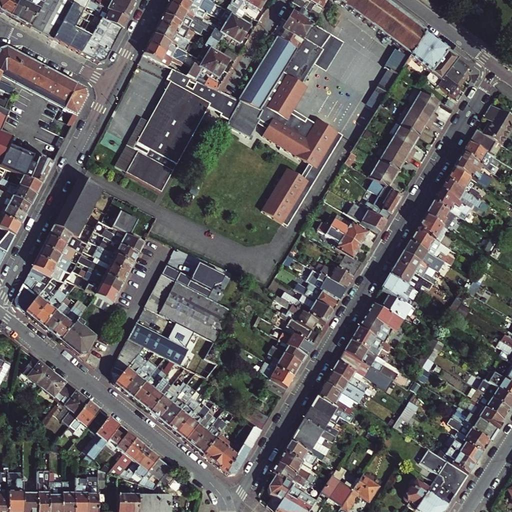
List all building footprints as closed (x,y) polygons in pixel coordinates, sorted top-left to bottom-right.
[(14,0),(0,0),(0,11),(10,17),(16,4),(14,0)] [(18,0),(16,4),(10,17),(19,22),(31,0),(18,0)] [(43,4),(44,0),(31,0),(19,22),(30,28),(38,14),(43,4)] [(30,28),(80,55),(90,38),(74,29),(83,11),(86,7),(89,1),(86,0),(44,0),(43,4),(38,14),(30,28)] [(86,0),(89,1),(126,21),(134,5),(125,0),(86,0)] [(181,0),(170,0),(168,5),(214,29),(216,27),(203,20),(207,13),(206,13),(181,0)] [(206,0),(181,0),(206,13),(210,6),(224,13),(226,10),(206,0)] [(206,0),(226,10),(228,7),(214,0),(206,0)] [(231,0),(229,4),(238,10),(243,3),(258,12),(264,2),(263,2),(260,0),(231,0)] [(301,0),(293,0),(292,2),(303,9),(306,3),(301,0)] [(305,10),(317,17),(327,1),(325,0),(306,0),(310,2),(305,10)] [(424,34),(379,0),(336,0),(336,1),(372,29),(399,49),(397,53),(394,51),(383,69),(394,75),(392,78),(395,80),(408,59),(424,34)] [(100,19),(121,31),(126,21),(89,1),(86,7),(95,12),(93,16),(100,19)] [(224,13),(219,22),(243,36),(249,27),(234,17),(238,10),(229,4),(228,7),(226,10),(224,13)] [(214,29),(168,5),(163,15),(196,32),(200,26),(213,32),(214,29)] [(307,33),(312,24),(317,17),(305,10),(300,17),(293,13),(287,21),(307,33)] [(74,29),(90,38),(100,19),(93,16),(83,11),(74,29)] [(196,32),(163,15),(158,25),(188,41),(191,43),(196,32)] [(90,38),(80,55),(97,65),(105,63),(121,31),(100,19),(90,38)] [(276,37),(277,38),(297,49),(307,33),(287,21),(282,30),(281,29),(276,37)] [(209,39),(217,44),(222,36),(237,46),(243,36),(219,22),(216,27),(214,29),(213,32),(209,39)] [(297,49),(277,38),(262,63),(238,101),(259,111),(283,74),(295,81),(301,72),(317,46),(323,36),(326,32),(312,24),(307,33),(297,49)] [(158,25),(152,36),(186,53),(189,47),(186,45),(188,41),(158,25)] [(300,80),(305,83),(319,60),(316,58),(322,50),(331,36),(326,32),(323,36),(317,46),(301,72),(295,81),(298,83),(300,80)] [(436,89),(437,88),(458,59),(424,34),(408,59),(430,75),(426,81),(436,89)] [(152,36),(147,45),(181,63),(186,53),(152,36)] [(199,56),(222,70),(228,61),(212,52),(217,44),(209,39),(199,56)] [(147,45),(142,55),(168,67),(171,61),(180,66),(181,63),(147,45)] [(84,91),(6,49),(0,51),(0,91),(6,95),(8,90),(0,86),(0,78),(0,77),(4,75),(64,106),(61,111),(71,116),(66,125),(62,123),(42,161),(35,158),(9,146),(0,166),(0,168),(18,176),(41,186),(86,99),(84,91)] [(238,56),(227,49),(224,55),(235,61),(238,56)] [(186,76),(195,81),(202,70),(217,79),(222,70),(199,56),(186,76)] [(458,59),(437,88),(453,101),(459,91),(458,90),(467,74),(465,73),(469,68),(458,59)] [(169,85),(197,99),(204,85),(195,81),(186,76),(176,72),(169,85)] [(295,81),(283,74),(259,111),(260,112),(256,120),(258,122),(268,128),(262,138),(308,166),(300,179),(286,171),(261,212),(286,229),(343,139),(317,123),(315,126),(293,112),(308,89),(303,86),(298,83),(295,81)] [(0,78),(0,79),(61,111),(64,106),(4,75),(0,77),(0,78)] [(209,79),(205,86),(217,91),(221,84),(209,79)] [(163,192),(174,171),(172,170),(175,163),(178,164),(210,102),(217,105),(207,124),(222,132),(224,127),(236,105),(226,99),(227,96),(217,91),(205,86),(204,85),(197,99),(189,112),(181,126),(174,140),(155,130),(147,126),(138,143),(152,151),(149,158),(138,152),(127,174),(163,192)] [(162,98),(189,112),(197,99),(169,85),(162,98)] [(423,94),(412,112),(433,124),(435,120),(431,117),(440,104),(423,94)] [(0,166),(9,146),(12,138),(0,132),(0,131),(7,114),(3,112),(10,96),(6,95),(3,103),(1,102),(0,104),(0,166)] [(181,126),(189,112),(162,98),(154,113),(181,126)] [(259,111),(238,101),(236,105),(224,127),(248,140),(258,122),(256,120),(260,112),(259,111)] [(451,110),(454,106),(447,101),(445,106),(451,110)] [(511,128),(511,120),(490,107),(483,119),(489,122),(482,135),(494,142),(501,146),(511,128)] [(412,112),(401,129),(418,139),(425,128),(429,130),(433,124),(412,112)] [(181,126),(154,113),(147,126),(155,130),(174,140),(181,126)] [(42,161),(62,123),(55,120),(35,158),(42,161)] [(395,125),(385,142),(391,146),(401,129),(395,125)] [(401,129),(391,146),(412,158),(416,152),(412,149),(418,139),(401,129)] [(494,142),(482,135),(476,131),(468,143),(487,155),(494,142)] [(123,155),(116,168),(127,174),(138,152),(149,158),(152,151),(138,143),(134,150),(133,150),(131,154),(123,155)] [(468,143),(461,156),(484,170),(486,171),(493,158),(487,155),(468,143)] [(391,146),(381,163),(398,173),(405,162),(408,164),(412,158),(391,146)] [(127,147),(123,155),(131,154),(133,150),(127,147)] [(355,157),(350,154),(349,154),(343,164),(349,168),(355,157)] [(484,170),(461,156),(453,169),(476,183),(484,170)] [(398,173),(381,163),(370,180),(391,193),(394,187),(391,184),(398,173)] [(446,182),(481,203),(483,200),(477,196),(478,194),(472,190),(476,183),(453,169),(446,182)] [(41,186),(18,176),(13,185),(35,196),(41,186)] [(5,194),(30,207),(35,196),(13,185),(6,182),(0,178),(0,183),(8,188),(5,194)] [(391,193),(370,180),(367,178),(361,187),(383,201),(381,205),(383,207),(380,212),(389,217),(400,198),(391,193)] [(52,228),(75,239),(100,191),(78,179),(52,228)] [(482,204),(481,203),(446,182),(439,192),(471,211),(473,207),(479,210),(482,204)] [(25,216),(30,207),(5,194),(0,191),(0,198),(9,203),(7,207),(25,216)] [(475,214),(471,211),(439,192),(433,203),(447,212),(454,216),(463,221),(466,216),(472,220),(475,214)] [(0,216),(19,227),(25,216),(7,207),(0,203),(0,216)] [(378,235),(385,224),(357,207),(350,203),(343,214),(378,235)] [(389,217),(380,212),(366,203),(363,206),(359,204),(357,207),(385,224),(389,217)] [(443,219),(447,212),(433,203),(424,218),(446,231),(447,228),(442,225),(445,220),(443,219)] [(119,212),(110,228),(116,231),(128,237),(136,221),(119,212)] [(447,228),(454,216),(447,212),(443,219),(445,220),(442,225),(447,228)] [(326,222),(313,214),(310,218),(319,223),(359,247),(367,234),(350,224),(347,229),(333,221),(332,223),(327,221),(326,222)] [(0,229),(7,233),(14,237),(19,227),(0,216),(0,229)] [(424,218),(416,231),(438,244),(446,231),(424,218)] [(352,259),(359,247),(319,223),(315,228),(320,231),(319,233),(338,243),(335,249),(346,255),(352,259)] [(93,232),(104,238),(137,255),(143,244),(116,231),(114,235),(96,226),(93,232)] [(75,239),(52,228),(47,238),(72,250),(81,255),(86,244),(75,239)] [(416,231),(409,243),(426,253),(450,267),(454,261),(441,254),(444,248),(438,244),(416,231)] [(0,242),(0,263),(14,237),(7,233),(0,242)] [(47,238),(42,247),(60,257),(70,262),(76,265),(77,261),(72,258),(73,256),(70,254),(72,250),(47,238)] [(137,255),(104,238),(101,243),(90,238),(88,242),(98,247),(132,265),(137,255)] [(409,243),(403,253),(428,269),(437,274),(441,268),(423,257),(426,253),(409,243)] [(42,247),(37,258),(55,267),(70,275),(72,272),(76,265),(70,262),(67,269),(65,267),(66,265),(58,261),(60,257),(42,247)] [(127,275),(132,265),(98,247),(92,257),(100,261),(127,275)] [(174,248),(171,256),(185,263),(189,256),(174,248)] [(428,269),(403,253),(396,264),(432,285),(433,286),(435,282),(424,275),(428,269)] [(346,255),(342,261),(341,263),(356,272),(361,264),(352,259),(346,255)] [(77,261),(95,271),(122,285),(127,275),(100,261),(98,265),(93,262),(92,263),(80,257),(77,261)] [(37,258),(31,268),(53,278),(58,281),(63,283),(65,281),(59,278),(61,275),(53,271),(55,267),(37,258)] [(352,279),(356,272),(341,263),(337,270),(352,279)] [(165,266),(160,276),(174,283),(185,289),(205,300),(212,286),(219,283),(223,276),(198,264),(191,279),(165,266)] [(396,264),(388,277),(411,291),(412,291),(416,284),(428,291),(432,285),(396,264)] [(352,279),(337,270),(335,269),(332,273),(318,265),(314,272),(328,281),(345,291),(352,279)] [(16,307),(24,314),(42,291),(48,284),(53,278),(31,268),(15,300),(16,307)] [(122,285),(95,271),(93,275),(88,272),(84,278),(88,280),(117,295),(122,285)] [(174,283),(160,276),(156,283),(171,290),(174,283)] [(380,292),(388,297),(402,305),(411,291),(388,277),(380,292)] [(79,289),(96,297),(111,306),(117,295),(88,280),(85,284),(82,283),(79,289)] [(42,291),(24,314),(33,320),(54,295),(55,293),(63,283),(58,281),(53,287),(52,287),(46,294),(42,291)] [(328,281),(321,292),(338,302),(345,291),(328,281)] [(156,283),(153,289),(168,296),(171,290),(156,283)] [(205,300),(185,289),(174,283),(171,290),(168,296),(164,303),(161,309),(158,316),(175,325),(213,345),(231,313),(205,300)] [(48,284),(42,291),(46,294),(52,287),(48,284)] [(338,302),(321,292),(310,285),(307,290),(297,284),(293,290),(302,295),(308,299),(331,313),(338,302)] [(153,289),(150,295),(164,303),(168,296),(153,289)] [(54,295),(33,320),(42,328),(65,299),(66,298),(61,294),(59,296),(55,293),(54,295)] [(331,313),(308,299),(304,305),(298,302),(283,293),(280,299),(317,323),(323,327),(331,313)] [(317,323),(280,299),(271,294),(270,297),(290,309),(285,317),(311,332),(311,333),(317,323)] [(150,295),(147,301),(161,309),(164,303),(150,295)] [(304,305),(308,299),(302,295),(298,302),(304,305)] [(91,302),(108,312),(111,306),(96,297),(91,302)] [(388,297),(380,309),(398,320),(402,322),(409,310),(402,305),(388,297)] [(65,299),(42,328),(51,335),(73,308),(74,306),(65,299)] [(147,301),(143,308),(158,316),(161,309),(147,301)] [(398,320),(380,309),(372,304),(365,315),(391,331),(398,320)] [(82,314),(73,308),(51,335),(59,342),(78,319),(82,314)] [(391,331),(365,315),(357,329),(383,344),(391,331)] [(78,319),(59,342),(78,356),(85,356),(94,338),(82,328),(83,324),(78,319)] [(135,324),(127,340),(143,349),(170,363),(174,365),(205,381),(216,367),(203,361),(159,337),(135,324)] [(159,337),(203,361),(213,345),(175,325),(169,335),(163,331),(159,337)] [(357,329),(350,342),(376,357),(381,349),(387,353),(390,348),(383,344),(357,329)] [(311,333),(311,332),(304,344),(311,348),(318,336),(311,333)] [(311,348),(304,344),(291,337),(289,340),(282,336),(280,338),(271,333),(269,337),(278,342),(305,358),(311,348)] [(511,341),(503,336),(500,342),(511,349),(511,341)] [(511,349),(500,342),(494,339),(493,341),(498,344),(495,348),(509,356),(505,362),(511,366),(511,349)] [(127,340),(123,347),(138,355),(143,349),(127,340)] [(292,379),(305,358),(278,342),(274,349),(272,348),(268,356),(279,363),(275,370),(292,379)] [(350,342),(343,353),(377,373),(392,383),(396,376),(379,365),(381,361),(376,357),(350,342)] [(123,347),(120,354),(133,361),(137,356),(138,355),(123,347)] [(429,354),(424,351),(416,364),(422,367),(426,360),(429,354)] [(430,363),(436,354),(431,351),(429,354),(426,360),(430,363)] [(377,373),(343,353),(337,363),(354,374),(370,384),(377,373)] [(120,354),(116,360),(128,367),(133,361),(120,354)] [(128,367),(124,372),(113,385),(122,392),(146,363),(137,356),(133,361),(128,367)] [(116,360),(113,366),(124,372),(128,367),(116,360)] [(426,373),(431,364),(430,363),(426,360),(422,367),(420,369),(426,373)] [(149,361),(146,363),(122,392),(131,399),(156,369),(158,368),(149,361)] [(51,374),(38,363),(35,366),(30,362),(20,374),(39,389),(51,374)] [(160,372),(156,369),(131,399),(140,406),(165,375),(167,373),(174,365),(170,363),(163,372),(162,371),(160,372)] [(351,379),(354,374),(337,363),(330,374),(363,394),(368,397),(370,394),(365,390),(366,388),(351,379)] [(478,367),(493,376),(495,373),(480,363),(478,367)] [(511,400),(511,387),(503,382),(493,376),(478,367),(475,365),(472,369),(481,375),(480,376),(498,387),(496,390),(511,400)] [(124,372),(113,366),(110,372),(112,384),(113,385),(124,372)] [(292,379),(275,370),(269,366),(264,375),(268,378),(267,380),(285,391),(292,379)] [(511,367),(503,382),(511,387),(511,367)] [(51,374),(39,389),(40,390),(57,404),(67,392),(62,387),(64,384),(51,374)] [(330,374),(324,384),(340,394),(344,388),(360,399),(363,394),(330,374)] [(169,379),(165,375),(140,406),(149,413),(170,388),(165,384),(169,379)] [(285,391),(267,380),(262,387),(281,398),(285,391)] [(149,413),(157,420),(181,393),(185,387),(187,385),(185,383),(183,385),(182,385),(180,387),(178,386),(176,389),(172,386),(170,388),(149,413)] [(340,394),(324,384),(316,397),(348,417),(352,411),(346,407),(337,401),(341,395),(340,394)] [(511,400),(496,390),(485,384),(481,389),(479,388),(477,392),(508,411),(511,405),(511,400)] [(185,387),(181,393),(189,400),(190,399),(194,394),(185,387)] [(189,400),(166,427),(175,435),(199,406),(204,400),(211,392),(209,390),(202,398),(200,396),(195,402),(190,399),(189,400)] [(67,392),(57,404),(67,412),(76,418),(81,412),(88,403),(75,393),(72,396),(67,392)] [(471,401),(502,421),(508,411),(477,392),(471,401)] [(157,420),(166,427),(189,400),(181,393),(157,420)] [(337,401),(346,407),(350,400),(341,395),(337,401)] [(345,422),(348,417),(316,397),(309,409),(328,420),(332,414),(345,422)] [(208,413),(213,407),(204,400),(199,406),(208,413)] [(494,433),(502,421),(471,401),(464,413),(494,433)] [(98,412),(88,403),(81,412),(76,418),(68,428),(74,432),(68,440),(73,444),(85,429),(98,412)] [(208,413),(199,406),(175,435),(184,442),(202,420),(208,413)] [(463,422),(460,426),(487,443),(494,433),(464,413),(453,406),(450,410),(455,413),(453,416),(463,422)] [(208,413),(202,420),(184,442),(192,449),(207,431),(210,428),(206,424),(211,418),(210,418),(217,409),(213,407),(208,413)] [(303,420),(335,439),(337,435),(324,427),(328,420),(309,409),(303,420)] [(254,411),(250,418),(264,426),(268,419),(254,411)] [(68,428),(76,418),(67,412),(60,421),(68,428)] [(118,428),(98,412),(85,429),(99,440),(95,446),(94,445),(80,463),(87,466),(104,445),(115,431),(118,428)] [(253,428),(260,432),(264,426),(250,418),(246,424),(253,428)] [(398,418),(392,428),(400,434),(407,423),(398,418)] [(487,443),(460,426),(450,419),(446,425),(464,437),(461,442),(464,444),(480,454),(487,443)] [(207,431),(192,449),(202,456),(218,436),(226,427),(216,420),(210,428),(207,431)] [(303,420),(296,431),(315,443),(319,436),(332,444),(335,439),(303,420)] [(240,431),(248,435),(253,428),(246,424),(240,431)] [(248,435),(235,458),(225,475),(227,476),(234,475),(260,432),(253,428),(248,435)] [(123,438),(115,431),(104,445),(115,454),(117,451),(123,455),(134,441),(126,434),(123,438)] [(315,443),(296,431),(289,443),(316,459),(326,465),(329,460),(317,453),(311,449),(315,443)] [(202,456),(212,465),(229,445),(218,436),(202,456)] [(129,463),(142,447),(134,441),(123,455),(114,466),(110,471),(108,474),(117,477),(117,479),(120,480),(122,478),(119,476),(129,463)] [(384,441),(378,449),(383,452),(388,443),(384,441)] [(473,465),(480,454),(464,444),(461,448),(452,442),(449,446),(447,444),(445,447),(473,465)] [(289,443),(283,453),(310,470),(316,459),(289,443)] [(311,449),(317,453),(321,446),(315,443),(311,449)] [(234,449),(229,445),(212,465),(225,475),(235,458),(230,454),(234,449)] [(137,469),(150,453),(142,447),(129,463),(119,476),(122,478),(120,480),(123,481),(125,479),(128,480),(137,469)] [(441,459),(449,465),(466,476),(473,465),(445,447),(443,450),(446,451),(441,459)] [(428,490),(414,511),(415,511),(442,511),(466,476),(449,465),(441,459),(428,451),(418,466),(436,477),(428,490)] [(147,472),(159,481),(169,469),(150,453),(137,469),(128,480),(125,479),(123,481),(137,485),(152,490),(155,486),(143,476),(147,472)] [(283,453),(276,464),(305,481),(312,486),(315,481),(313,480),(314,478),(308,475),(311,470),(310,470),(283,453)] [(110,471),(114,466),(107,460),(103,465),(110,471)] [(305,481),(276,464),(270,475),(274,477),(287,485),(290,480),(301,487),(305,481)] [(167,487),(177,475),(169,469),(159,481),(167,487)] [(35,511),(47,511),(48,483),(48,473),(41,473),(41,470),(36,470),(36,491),(35,511)] [(97,480),(97,492),(105,492),(105,473),(97,470),(97,480)] [(362,475),(352,490),(341,507),(347,511),(358,494),(369,500),(378,485),(362,475)] [(265,507),(271,511),(272,511),(289,486),(287,485),(274,477),(267,489),(268,496),(271,497),(265,507)] [(330,478),(319,494),(328,499),(326,502),(331,506),(333,502),(341,507),(352,490),(330,478)] [(86,495),(85,511),(96,511),(97,492),(97,480),(86,480),(86,495)] [(60,511),(72,511),(73,481),(60,481),(60,484),(60,511)] [(72,511),(85,511),(86,495),(80,495),(80,486),(77,486),(77,481),(73,481),(72,511)] [(414,511),(428,490),(414,481),(413,481),(411,482),(408,485),(409,487),(409,488),(405,493),(404,495),(405,498),(405,500),(408,503),(406,505),(414,511)] [(7,482),(7,490),(6,511),(21,511),(22,491),(22,482),(7,482)] [(48,483),(47,511),(60,511),(60,484),(48,483)] [(307,511),(315,502),(289,486),(272,511),(307,511)] [(22,491),(21,511),(35,511),(36,491),(22,491)] [(137,496),(116,496),(116,511),(136,511),(137,497),(137,496)] [(168,511),(169,497),(137,497),(136,511),(168,511)]
